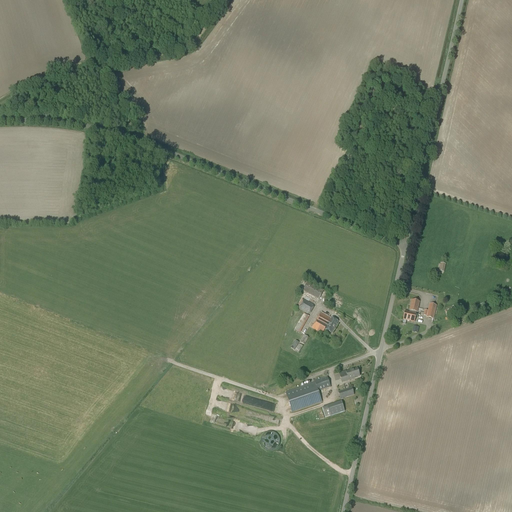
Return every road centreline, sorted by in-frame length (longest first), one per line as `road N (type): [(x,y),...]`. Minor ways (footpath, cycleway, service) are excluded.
road 1 (unclassified): [(405,245),(119,134),(0,121)]
road 2 (unclassified): [(342,511),(405,245)]
road 3 (track): [(224,0),(182,47),(53,76),(0,104)]
road 4 (unclassified): [(405,245),(461,0)]
